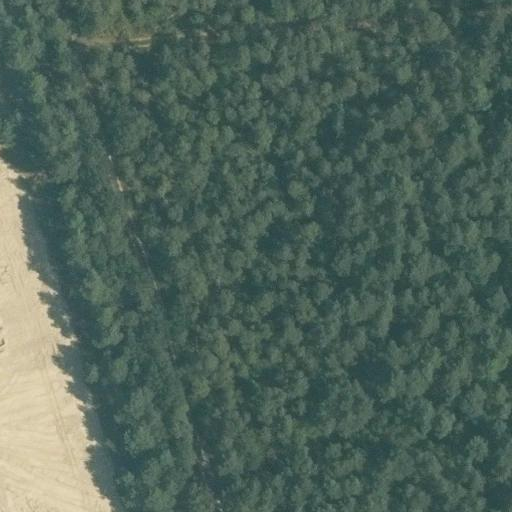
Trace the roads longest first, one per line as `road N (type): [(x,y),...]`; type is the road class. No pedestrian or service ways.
road 1 (unknown): [(277,511),(119,0)]
road 2 (track): [(72,46),(217,511)]
road 3 (track): [(72,46),(511,17)]
